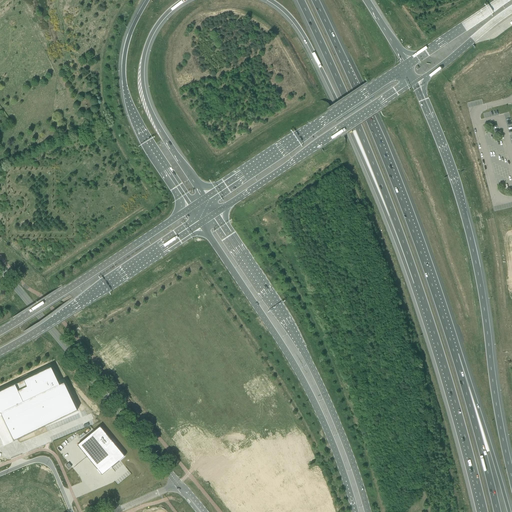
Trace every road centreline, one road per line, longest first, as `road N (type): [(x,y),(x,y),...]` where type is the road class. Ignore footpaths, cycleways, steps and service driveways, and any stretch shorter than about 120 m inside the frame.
road 1 (motorway): [(511,477),(466,222),(414,81)]
road 2 (motorway): [(451,343),(382,150),(314,0)]
road 3 (secondary): [(367,511),(313,368),(215,215)]
road 4 (secondary): [(200,224),(312,396),(354,511)]
road 5 (motorway): [(267,0),(302,34),(416,283)]
road 6 (motorway): [(300,0),(416,283)]
road 7 (tertiary): [(177,484),(0,268)]
road 8 (primary): [(406,66),(205,198)]
road 9 (primary): [(215,215),(414,81)]
road 10 (primary): [(0,353),(200,224)]
road 11 (motorway): [(416,283),(483,511)]
road 12 (motorway): [(205,198),(157,125),(142,77),(152,33),(186,0)]
road 13 (motorway): [(147,0),(126,46),(124,90),(191,207)]
road 14 (primary): [(191,207),(0,332)]
road 15 (motorway): [(508,511),(451,343)]
road 16 (motorway): [(497,511),(451,343)]
road 17 (tertiary): [(414,81),(511,9)]
